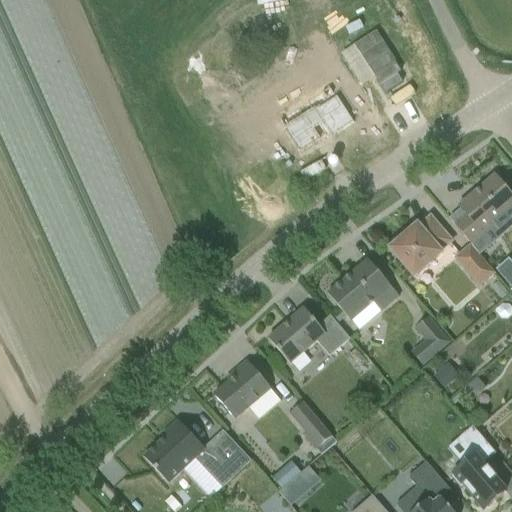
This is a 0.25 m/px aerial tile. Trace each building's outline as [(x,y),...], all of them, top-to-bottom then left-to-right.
[(395,72),(370,31),(345,46),(377,97),(394,86),(388,76),(395,72)] [(308,103),(286,69),(249,93),(271,127),(308,103)] [(330,89),(313,100),(308,103),(331,139),(354,125),(337,99),(336,99),(330,89)] [(461,211),(450,220),(455,227),(471,245),(469,246),(478,257),(491,246),(484,236),(495,227),(492,224),(511,206),(511,197),(495,177),(459,208),(461,211)] [(389,251),(414,279),(442,255),(440,253),(451,243),(430,219),(412,234),(411,232),(389,251)] [(469,246),(453,260),(478,289),(495,276),(478,257),(469,246)] [(399,299),(367,261),(327,296),(350,324),(376,302),(383,309),(381,311),(382,312),(399,299)] [(511,267),(508,262),(498,270),(511,287),(511,267)] [(304,311),(268,341),(290,367),(316,344),(329,359),(350,342),(330,318),(318,328),(304,311)] [(460,314),(451,322),(461,335),(471,326),(460,314)] [(428,319),(415,330),(437,356),(450,344),(428,319)] [(366,363),(356,351),(348,357),(359,369),(366,363)] [(234,421),(270,391),(247,363),(232,376),(234,379),(214,397),(234,421)] [(448,366),(434,378),(444,389),(457,378),(448,366)] [(171,402),(153,418),(161,426),(178,410),(171,402)] [(316,451),(321,457),(336,445),(303,405),(289,416),(304,434),(302,436),(315,452),(316,451)] [(166,438),(143,459),(168,486),(195,461),(222,490),(251,463),(223,433),(204,450),(178,423),(164,436),(166,438)] [(463,468),(450,479),(460,491),(464,488),(483,511),(504,493),(494,481),(496,479),(487,469),(485,471),(481,466),(494,455),(472,428),(458,439),(471,454),(459,464),(463,468)] [(427,502),(415,511),(450,511),(435,495),(445,487),(426,465),(408,480),(427,502)] [(289,489),(280,496),(292,510),(301,502),(289,489)] [(384,511),(372,498),(355,511),(384,511)]
